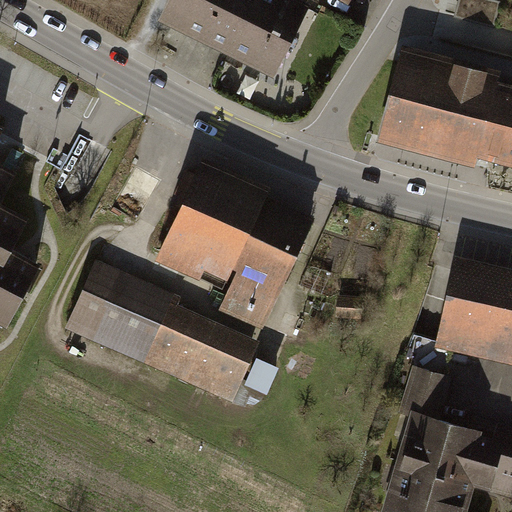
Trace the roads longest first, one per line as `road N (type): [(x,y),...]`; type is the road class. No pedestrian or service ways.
road 1 (tertiary): [(0,5),(217,126),(308,164)]
road 2 (tertiary): [(308,164),(511,220)]
road 3 (residential): [(405,0),(308,164)]
